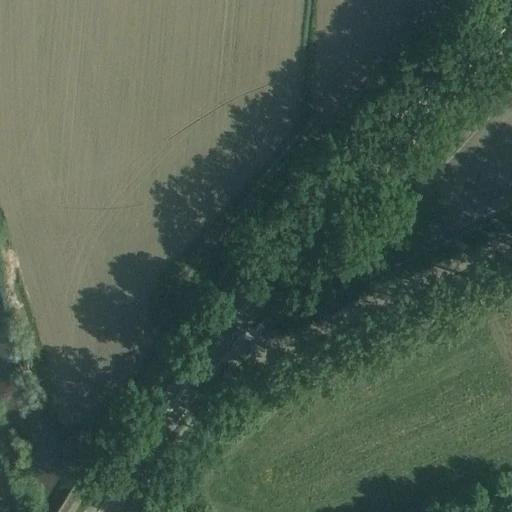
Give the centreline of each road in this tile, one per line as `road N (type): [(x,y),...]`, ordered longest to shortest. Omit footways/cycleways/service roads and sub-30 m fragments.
road 1 (secondary): [(102,511),(219,341),(511,3)]
road 2 (unclassified): [(335,322),(511,242)]
